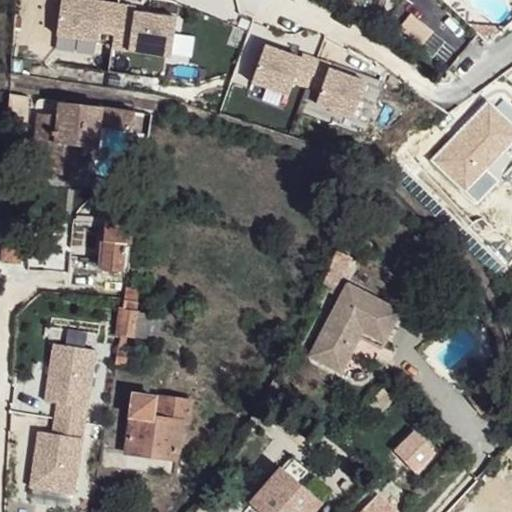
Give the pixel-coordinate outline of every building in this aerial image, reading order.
[(140,10),(78,0),(65,0),(60,37),(100,43),(102,35),(117,37),(115,51),(175,61),(181,22),(139,15),(140,10)] [(358,0),(339,0),(354,8),(358,0)] [(482,42),(460,24),(446,41),(469,57),(482,42)] [(297,64),(260,52),(248,89),(284,101),(289,87),(317,97),(314,108),(351,120),(362,86),(325,73),(327,69),(298,59),(297,64)] [(511,146),(511,127),(489,103),(427,161),(474,210),(500,185),(486,171),(511,146)] [(95,151),(98,130),(133,135),(136,114),(57,104),(53,147),(95,151)] [(393,195),(384,206),(393,215),(395,212),(402,205),(393,195)] [(127,222),(104,218),(98,266),(120,269),(127,222)] [(21,237),(3,234),(0,262),(18,264),(21,237)] [(331,296),(351,260),(336,253),(321,290),(331,296)] [(400,314),(345,286),(308,359),(333,372),(354,329),(384,345),(400,314)] [(135,291),(123,290),(120,304),(120,311),(133,313),(135,291)] [(133,313),(120,311),(116,338),(125,340),(155,344),(160,317),(133,313)] [(358,341),(380,352),(384,345),(354,329),(333,372),(340,375),(358,341)] [(84,339),(42,335),(36,390),(50,391),(47,423),(33,421),(27,476),(70,481),(84,339)] [(125,340),(116,338),(112,366),(122,366),(124,354),(122,354),(125,340)] [(495,378),(464,401),(477,418),(500,400),(495,378)] [(156,403),(131,398),(124,456),(178,464),(182,426),(186,426),(189,404),(155,400),(156,403)] [(314,511),(322,503),(282,469),(253,503),(263,511),(314,511)]
